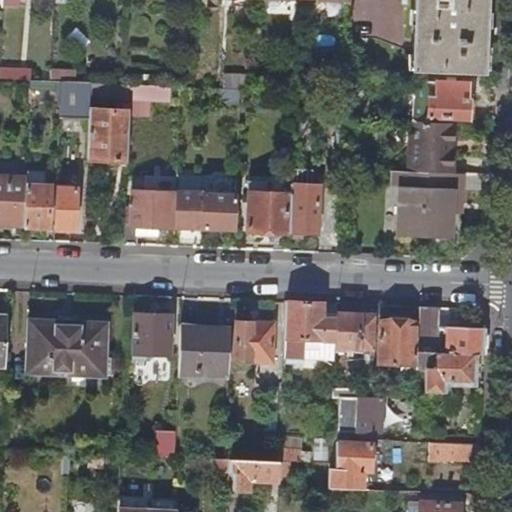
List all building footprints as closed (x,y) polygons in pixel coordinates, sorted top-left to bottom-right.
[(296,11),(296,0),(273,0),(273,10),(296,11)] [(416,0),(415,71),(485,74),(487,0),(416,0)] [(335,50),(334,33),(314,33),(315,51),(335,50)] [(1,69),(0,79),(31,81),(31,71),(1,69)] [(224,89),(240,90),(246,90),(247,77),(225,76),(224,89)] [(278,91),(296,92),(297,79),(278,78),(278,91)] [(52,85),(52,82),(31,81),(31,90),(51,90),(52,85)] [(91,83),(61,82),(60,119),(89,120),(90,110),(90,99),(91,83)] [(415,82),(413,122),(429,122),(429,116),(476,118),(476,103),(473,100),(468,100),(469,84),(415,82)] [(131,85),(91,83),(90,99),(131,100),(131,85)] [(170,87),(131,85),(131,100),(170,101),(170,97),(170,87)] [(170,97),(180,97),(181,87),(170,87),(170,97)] [(320,101),(320,93),(296,92),(296,101),(320,101)] [(345,97),(344,119),(354,120),(355,98),(345,97)] [(90,110),(89,120),(88,160),(128,161),(130,112),(90,110)] [(449,156),(450,123),(429,122),(413,122),(412,122),(410,171),(452,173),(452,156),(449,156)] [(193,155),(178,155),(176,193),(191,193),(193,155)] [(463,190),(463,173),(452,173),(410,171),(393,171),(393,186),(400,186),(399,236),(454,238),(455,214),(455,190),(463,190)] [(290,232),(292,183),(293,177),(248,175),(246,230),(290,232)] [(0,225),(25,226),(27,186),(27,180),(0,178),(0,225)] [(320,184),(292,183),(290,232),(319,233),(320,184)] [(52,187),(27,186),(25,226),(51,227),(52,187)] [(77,189),(57,189),(55,229),(75,230),(77,189)] [(463,190),(455,190),(455,214),(462,214),(463,190)] [(131,219),(126,219),(125,245),(137,245),(137,226),(146,227),(146,236),(158,236),(158,227),(172,228),(174,193),(132,191),(131,219)] [(235,230),(236,195),(191,193),(176,193),(174,228),(235,230)] [(303,339),(334,340),(335,313),(335,303),(286,301),(284,357),(302,358),(303,339)] [(439,326),(439,307),(418,306),(417,322),(416,350),(473,353),(484,353),(485,327),(460,327),(439,326)] [(461,308),(439,307),(439,326),(460,327),(461,308)] [(171,314),(133,312),(132,358),(143,358),(143,353),(151,353),(170,354),(171,314)] [(335,313),(334,340),(334,352),(339,352),(339,347),(366,348),(366,358),(374,359),(376,314),(335,313)] [(28,371),(66,373),(68,322),(30,320),(28,371)] [(236,321),(234,359),(271,361),(273,322),(236,321)] [(416,358),(416,350),(417,322),(379,321),(377,363),(416,364),(416,358)] [(106,323),(68,322),(66,373),(97,374),(97,357),(104,357),(106,323)] [(178,371),(227,373),(229,328),(180,326),(178,371)] [(302,358),(333,359),(334,352),(334,340),(303,339),(302,358)] [(472,382),(473,353),(416,350),(416,358),(434,358),(434,365),(432,365),(432,367),(425,367),(424,408),(451,409),(451,392),(442,391),(443,381),(472,382)] [(382,398),(339,396),(338,430),(380,432),(382,398)] [(142,429),(140,455),(159,456),(160,430),(142,429)] [(159,456),(174,457),(175,431),(160,430),(159,456)] [(336,469),(329,468),(329,488),(363,489),(364,469),(371,470),(372,442),(337,441),(336,469)] [(479,460),(480,444),(449,442),(448,459),(479,460)] [(224,459),(229,459),(257,460),(257,447),(224,446),(224,459)] [(257,447),(257,460),(267,461),(268,449),(257,447)] [(267,461),(279,461),(280,449),(268,449),(267,461)] [(300,450),(299,462),(309,463),(310,450),(300,450)] [(102,459),(89,458),(89,468),(101,468),(102,459)] [(229,459),(224,459),(203,458),(203,468),(228,469),(229,459)] [(279,477),(279,461),(267,461),(257,460),(229,459),(228,469),(228,470),(233,470),(233,490),(249,491),(249,480),(279,481),(279,477)] [(291,462),(279,461),(279,477),(290,477),(291,462)] [(118,496),(116,511),(177,511),(178,499),(118,496)] [(408,511),(419,511),(420,502),(409,501),(408,511)] [(419,511),(459,511),(460,504),(420,502),(419,511)]
